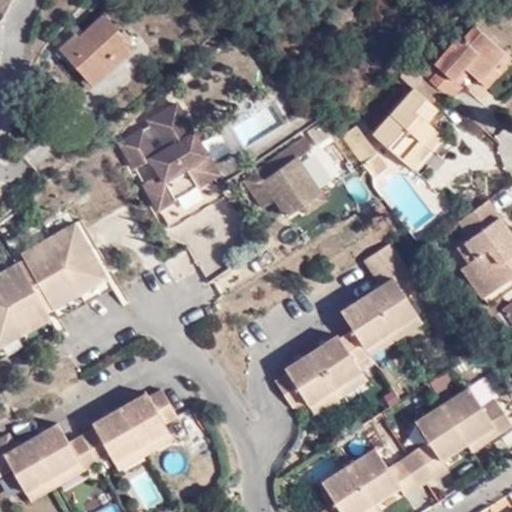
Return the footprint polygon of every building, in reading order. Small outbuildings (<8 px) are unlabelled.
[(51,47),(88,84),(129,44),(96,9),(73,31),(69,28),(51,47)] [(441,70),(431,81),(449,97),(451,99),(461,87),(458,84),(452,79),(464,67),(470,72),(479,81),(493,65),(505,53),(474,24),(436,66),(441,70)] [(429,80),(431,81),(441,70),(436,66),(418,49),(407,61),(429,80)] [(500,72),(493,65),(479,81),(486,87),(500,72)] [(458,84),(470,72),(464,67),(452,79),(458,84)] [(279,74),(266,83),(274,96),(288,87),(279,74)] [(431,81),(429,80),(414,95),(408,91),(368,136),(400,163),(412,151),(420,158),(440,135),(421,120),(414,114),(426,101),(432,107),(436,110),(449,97),(431,81)] [(148,157),(158,174),(143,183),(170,228),(187,217),(176,199),(198,185),(210,204),(225,194),(215,177),(222,173),(211,155),(195,128),(178,101),(149,118),(165,146),(156,151),(142,128),(118,143),(132,166),(148,157)] [(421,120),(432,107),(426,101),(414,114),(421,120)] [(261,110),(240,130),(252,144),(274,124),(261,110)] [(313,135),(319,145),(329,138),(322,128),(313,135)] [(369,154),(349,128),(336,140),(357,165),(369,154)] [(274,192),(286,210),(298,202),(303,210),(325,195),(319,186),(296,154),(308,145),(301,134),(242,178),(261,202),(274,192)] [(317,155),(335,181),(349,172),(330,146),(317,155)] [(408,171),(420,158),(412,151),(400,163),(408,171)] [(378,166),(369,154),(357,165),(366,177),(378,166)] [(198,185),(176,199),(187,217),(210,204),(198,185)] [(455,246),(464,260),(483,292),(510,275),(511,273),(511,236),(509,231),(503,235),(497,224),(500,221),(487,198),(456,218),(468,237),(455,246)] [(303,210),(298,202),(286,210),(292,219),(303,210)] [(80,217),(73,220),(89,249),(96,244),(80,217)] [(89,249),(73,220),(19,252),(21,256),(51,305),(104,274),(89,249)] [(300,396),(306,404),(332,386),(357,369),(354,363),(368,354),(364,347),(389,329),(416,311),(401,287),(393,276),(405,267),(388,242),(365,258),(380,283),(341,309),(352,329),(337,336),(333,333),(281,366),(284,371),(271,379),(289,404),(300,396)] [(21,256),(15,260),(43,310),(51,305),(21,256)] [(43,310),(15,260),(0,268),(0,340),(46,314),(43,310)] [(511,285),(511,278),(510,275),(483,292),(464,260),(456,266),(481,305),(511,285)] [(413,279),(405,267),(393,276),(401,287),(413,279)] [(109,284),(104,274),(51,305),(57,314),(109,284)] [(420,319),(416,311),(389,329),(394,336),(420,319)] [(0,355),(52,324),(46,314),(0,340),(0,355)] [(368,354),(394,336),(389,329),(364,347),(368,354)] [(363,377),(357,369),(332,386),(338,394),(363,377)] [(137,443),(165,426),(162,420),(174,410),(159,385),(147,392),(144,389),(88,422),(90,426),(67,438),(55,420),(12,444),(4,431),(0,433),(0,455),(2,454),(9,465),(23,490),(51,475),(79,459),(84,466),(108,452),(112,458),(137,443)] [(413,449),(430,474),(444,466),(438,456),(464,440),(490,423),(496,431),(509,423),(491,398),(480,406),(466,385),(414,419),(426,439),(413,449)] [(311,411),(338,394),(332,386),(306,404),(311,411)] [(470,448),(496,431),(490,423),(464,440),(470,448)] [(170,434),(165,426),(137,443),(141,451),(170,434)] [(117,466),(141,451),(137,443),(112,458),(117,466)] [(416,484),(399,458),(386,465),(374,446),(319,480),(335,501),(320,510),(320,511),(353,511),(371,500),(397,483),(403,493),(416,484)] [(413,449),(399,458),(416,484),(430,474),(413,449)] [(0,470),(9,465),(2,454),(0,455),(0,470)] [(56,482),(84,466),(79,459),(51,475),(56,482)] [(28,499),(56,482),(51,475),(23,490),(28,499)] [(373,511),(377,510),(371,500),(353,511),(373,511)]
